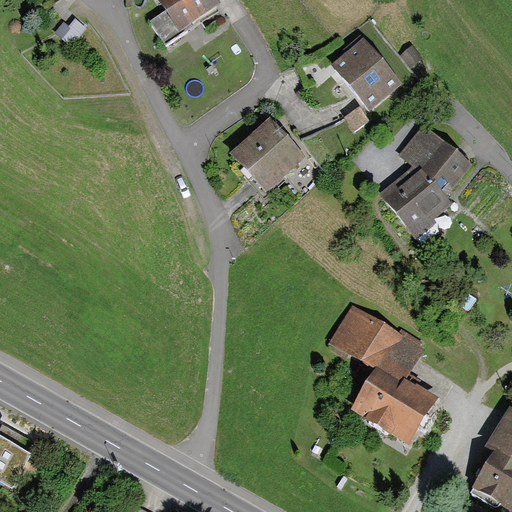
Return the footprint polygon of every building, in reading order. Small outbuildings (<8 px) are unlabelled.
[(157,0),(166,11),(150,21),(165,43),(223,3),(220,0),(157,0)] [(330,63),(370,111),(403,84),(361,33),(341,49),(344,52),(330,63)] [(369,120),(360,107),(345,118),(354,131),(369,120)] [(269,116),(231,153),(268,192),(306,155),(269,116)] [(424,126),(398,156),(412,166),(380,194),(416,240),(439,222),(436,218),(453,203),(447,198),(472,164),(424,126)] [(398,334),(353,306),(331,344),(374,368),(350,409),(366,417),(365,419),(390,434),(392,433),(409,443),(438,397),(417,384),(420,380),(410,373),(425,350),(419,346),(421,343),(400,330),(398,334)] [(495,451),(470,492),(496,507),(498,507),(501,504),(510,509),(511,505),(511,406),(486,445),(495,451)] [(0,475),(1,476),(0,477),(0,480),(13,487),(37,444),(3,425),(0,429),(0,475)]
